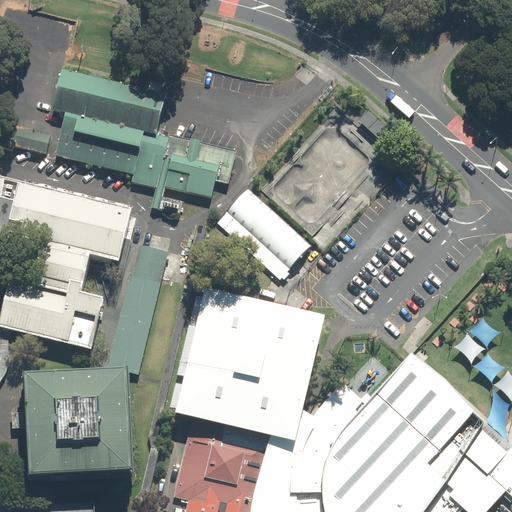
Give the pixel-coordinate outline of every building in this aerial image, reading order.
[(0,42),(0,73),(25,77),(33,17),(4,13),(0,42)] [(64,26),(38,20),(25,77),(51,83),(64,26)] [(63,75),(54,113),(66,116),(55,162),(213,197),(216,184),(229,186),(236,154),(157,137),(165,98),(63,75)] [(384,131),(348,96),(259,191),(323,251),(403,166),(375,140),(384,131)] [(51,137),(11,126),(5,147),(46,158),(51,137)] [(137,217),(0,183),(0,248),(19,253),(0,328),(94,351),(107,301),(88,297),(97,259),(125,266),(137,217)] [(313,244),(268,205),(237,241),(281,280),(313,244)] [(170,255),(141,247),(108,368),(137,376),(170,255)] [(322,311),(205,284),(177,407),(223,418),(294,434),(303,397),(322,311)] [(419,359),(374,410),(351,445),(347,450),(343,458),(339,467),(336,478),(334,487),(334,496),(335,511),(469,511),(470,511),(471,511),(498,511),(511,496),(511,444),(493,428),(468,453),(461,444),(484,418),(451,384),(419,359)] [(31,480),(140,477),(137,377),(28,380),(31,480)] [(328,511),(325,492),(326,482),(328,473),(331,462),(334,453),(339,445),(342,440),(367,407),(365,405),(344,383),(315,417),(306,409),(297,446),(226,430),(223,445),(188,436),(171,498),(186,502),(183,511),(328,511)]
